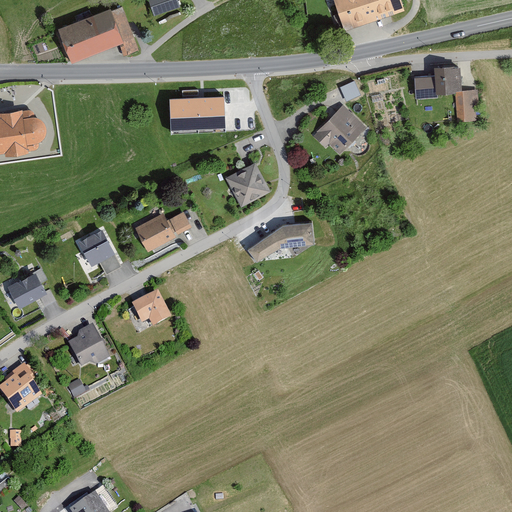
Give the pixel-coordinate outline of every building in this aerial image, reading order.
[(178,0),(149,0),(154,16),(181,9),(178,0)] [(338,0),(347,27),(405,8),(401,0),(338,0)] [(111,10),(60,31),(73,64),(118,46),(123,57),(139,51),(125,16),(115,21),(111,10)] [(460,64),(416,66),(417,94),(453,92),(454,120),(476,119),(475,89),(461,90),(460,64)] [(223,97),(169,100),(170,136),(225,133),(223,97)] [(341,103),(314,132),(339,155),(360,131),(359,120),(341,103)] [(1,116),(0,115),(0,153),(6,153),(6,157),(29,157),(29,153),(34,153),(34,149),(41,148),(41,144),(45,141),(47,135),(47,129),(47,123),(43,117),(38,115),(32,116),(32,111),(24,112),(24,109),(0,110),(1,116)] [(257,160),(225,176),(240,205),(272,189),(257,160)] [(184,209),(171,216),(179,232),(192,225),(184,209)] [(164,211),(135,227),(147,249),(176,233),(164,211)] [(285,222),(245,246),(256,264),(286,246),(314,244),(313,220),(285,222)] [(106,227),(77,240),(84,255),(86,254),(91,264),(100,260),(107,274),(123,266),(106,227)] [(37,269),(5,284),(15,307),(48,292),(37,269)] [(161,290),(133,304),(142,322),(151,318),(155,327),(174,318),(161,290)] [(81,338),(70,343),(82,365),(94,359),(96,362),(111,354),(95,322),(77,331),(81,338)] [(15,378),(0,387),(0,388),(17,414),(44,395),(33,379),(36,377),(25,362),(11,372),(15,378)] [(79,378),(68,384),(74,395),(85,389),(79,378)] [(8,476),(0,481),(0,493),(13,484),(8,476)] [(110,511),(97,492),(70,509),(71,511),(110,511)]
